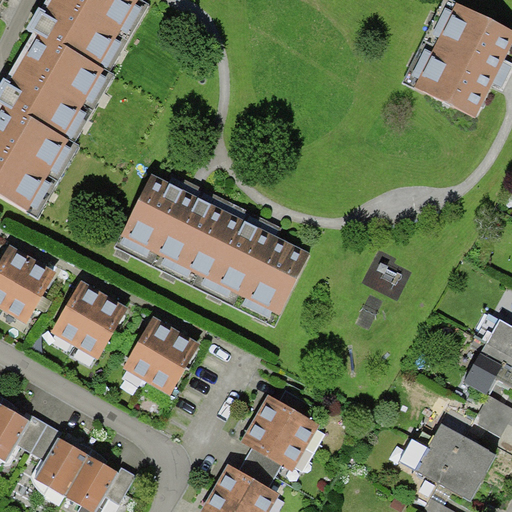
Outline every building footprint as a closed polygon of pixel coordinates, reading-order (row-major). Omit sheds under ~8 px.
[(139,9),(122,0),(47,0),(29,35),(35,38),(0,100),(0,203),(42,227),(86,149),(78,144),(113,82),(102,76),(139,9)] [(511,41),(511,33),(443,0),(403,82),(475,117),(511,41)] [(163,183),(148,175),(115,239),(275,320),(307,257),(272,239),(278,227),(169,171),(163,183)] [(50,274),(4,248),(0,254),(0,312),(22,325),(50,274)] [(122,309),(75,282),(46,333),(93,360),(122,309)] [(194,345),(146,318),(117,368),(165,396),(194,345)] [(487,335),(477,330),(466,350),(476,356),(468,370),(511,393),(511,330),(494,321),(487,335)] [(263,397),(235,448),(287,477),(314,427),(307,423),(314,410),(284,393),(278,406),(263,397)] [(511,415),(511,413),(488,399),(473,425),(499,440),(511,415)] [(0,466),(3,468),(16,446),(28,453),(44,425),(32,418),(30,423),(0,406),(0,466)] [(496,454),(441,423),(428,447),(415,470),(470,501),(496,454)] [(47,425),(30,455),(41,461),(31,479),(90,511),(94,511),(103,496),(117,503),(133,476),(117,466),(114,471),(60,440),(63,434),(47,425)] [(415,470),(428,447),(412,438),(399,461),(415,470)] [(195,511),(265,511),(274,496),(267,492),(277,475),(245,457),(236,472),(222,464),(195,511)] [(448,511),(430,502),(424,511),(448,511)]
